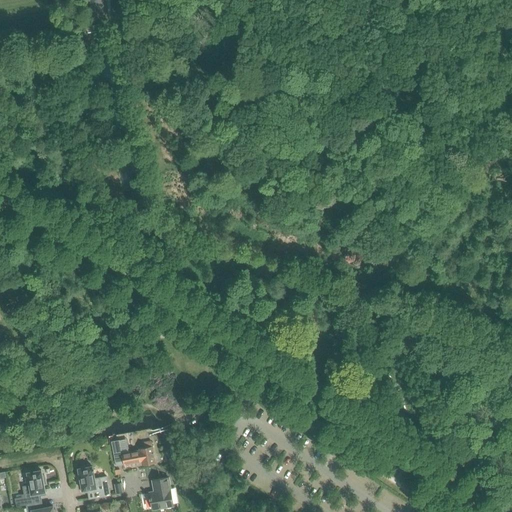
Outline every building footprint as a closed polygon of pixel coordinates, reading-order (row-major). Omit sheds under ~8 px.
[(140,462),(138,450),(121,453),(118,440),(111,441),(114,458),(121,457),(123,465),(140,462)] [(155,463),(152,446),(151,446),(150,440),(143,442),(144,447),(137,448),(138,450),(140,462),(141,465),(155,463)] [(94,479),(92,466),(89,466),(89,465),(81,466),(81,468),(78,468),(79,474),(77,474),(79,482),(80,482),(82,490),(87,489),(89,499),(110,495),(107,476),(94,479)] [(45,492),(43,483),(45,483),(44,475),(42,475),(41,470),(38,471),(38,469),(30,470),(30,472),(27,473),(29,485),(23,486),(26,505),(39,503),(41,502),(39,493),(45,492)] [(154,490),(148,492),(148,493),(149,499),(150,501),(151,507),(151,511),(173,506),(168,477),(152,480),(154,490)] [(117,492),(124,490),(122,482),(115,483),(117,492)] [(55,511),(55,510),(53,510),(53,506),(40,508),(39,503),(26,505),(27,511),(55,511)]
